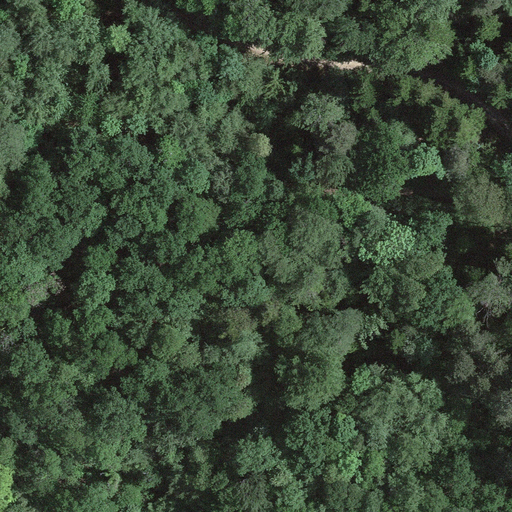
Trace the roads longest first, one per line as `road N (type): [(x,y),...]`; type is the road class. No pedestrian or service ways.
road 1 (track): [(173,152),(311,190),(440,197),(511,224)]
road 2 (track): [(145,0),(275,52),(437,84)]
